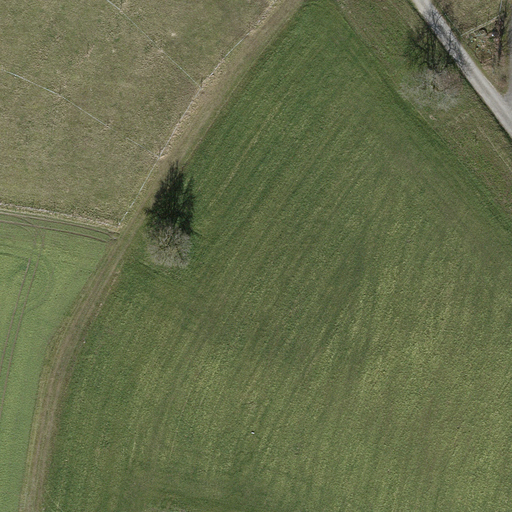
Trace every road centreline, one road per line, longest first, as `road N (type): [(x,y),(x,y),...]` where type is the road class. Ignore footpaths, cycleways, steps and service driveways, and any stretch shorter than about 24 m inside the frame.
road 1 (track): [(33,511),(51,378),(70,323),(261,16),(283,0)]
road 2 (residential): [(511,120),(421,0)]
